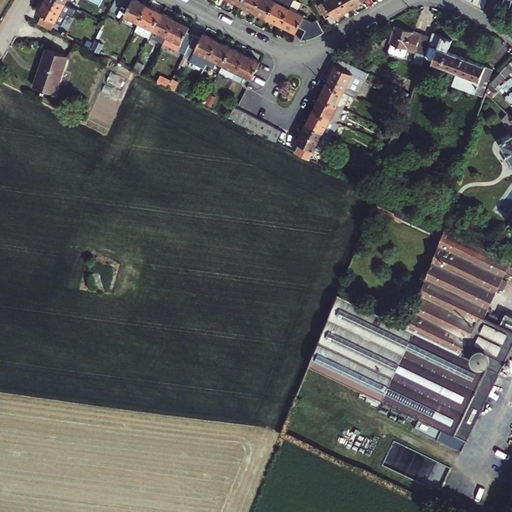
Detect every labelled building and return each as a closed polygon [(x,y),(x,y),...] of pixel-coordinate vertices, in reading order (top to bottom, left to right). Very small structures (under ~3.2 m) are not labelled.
[(65,2),(61,0),(45,0),(40,11),(43,13),(39,22),(52,29),(53,28),(54,25),(57,20),(56,20),(65,3),(65,2)] [(139,22),(147,5),(136,0),(132,0),(125,15),(139,22)] [(242,0),(240,4),(254,11),(259,0),(242,0)] [(267,18),(276,0),(259,0),(254,11),(267,18)] [(293,0),(276,0),(267,18),(281,24),(293,0)] [(302,4),(294,0),(293,0),(281,24),(296,32),(299,26),(305,30),(300,40),(307,39),(324,32),(317,20),(310,21),(303,18),(304,16),(297,12),(302,4)] [(324,0),(325,1),(319,5),(326,18),(333,15),(334,17),(348,9),(342,0),(324,0)] [(342,0),(348,9),(363,0),(342,0)] [(71,6),(65,3),(56,20),(57,20),(62,23),(71,6)] [(136,27),(150,34),(161,12),(147,5),(139,22),(136,27)] [(162,42),(174,19),(161,12),(150,34),(149,36),(162,42)] [(185,53),(194,34),(188,31),(190,27),(174,19),(162,42),(185,53)] [(430,38),(395,26),(389,43),(395,45),(393,50),(403,54),(405,48),(424,55),(428,45),(430,38)] [(453,84),(482,95),(492,68),(448,51),(452,40),(432,32),(430,38),(428,45),(437,48),(432,62),(457,72),(453,84)] [(193,56),(207,63),(218,41),(203,33),(200,38),(194,34),(185,53),(183,56),(191,60),(193,56)] [(223,64),(231,48),(218,41),(207,63),(214,67),(217,61),(223,64)] [(68,55),(47,48),(34,86),(43,89),(43,90),(46,91),(47,90),(56,93),(68,55)] [(220,70),(234,77),(245,55),(231,48),(223,64),(220,70)] [(245,75),(251,79),(260,62),(245,55),(234,77),(242,81),(245,75)] [(350,95),(356,98),(359,92),(350,87),(349,88),(346,87),(353,73),(365,79),(368,73),(339,58),(327,83),(350,95)] [(494,86),(499,90),(511,102),(511,78),(511,77),(500,85),(499,84),(511,71),(511,59),(490,82),(494,86)] [(144,64),(138,61),(134,68),(140,72),(144,64)] [(167,86),(169,81),(160,77),(158,81),(167,86)] [(492,97),(499,90),(494,86),(490,82),(486,91),(492,97)] [(320,96),(343,108),(350,95),(327,83),(320,96)] [(313,110),(336,122),(343,108),(320,96),(313,110)] [(228,117),(231,119),(237,108),(234,106),(228,117)] [(237,122),(243,111),(237,108),(231,119),(237,122)] [(336,122),(313,110),(307,123),(332,136),(339,123),(336,122)] [(244,125),(250,114),(243,111),(237,122),(244,125)] [(511,117),(507,113),(503,118),(508,128),(511,127),(511,128),(511,117)] [(256,117),(250,114),(244,125),(250,128),(256,117)] [(262,120),(256,117),(250,128),(257,131),(262,120)] [(394,130),(399,133),(403,121),(398,119),(394,130)] [(263,135),(268,123),(262,120),(257,131),(263,135)] [(275,127),(268,123),(263,135),(270,138),(275,127)] [(332,136),(307,123),(298,141),(300,142),(295,151),(310,158),(315,149),(323,153),(332,136)] [(270,138),(276,141),(282,130),(275,127),(270,138)] [(398,135),(393,133),(388,147),(393,150),(398,135)] [(511,135),(501,142),(509,155),(506,156),(506,159),(510,166),(511,166),(511,135)] [(393,150),(388,147),(382,161),(388,164),(393,150)] [(404,210),(401,217),(434,232),(437,225),(404,209),(404,210)] [(434,232),(442,236),(445,228),(437,225),(434,232)] [(511,274),(511,259),(445,228),(442,236),(406,325),(338,293),(320,338),(310,365),(390,403),(420,418),(415,428),(462,450),(511,345),(511,315),(506,312),(501,324),(485,316),(506,272),(511,274)] [(98,270),(88,274),(92,287),(104,290),(100,271),(98,270)]
